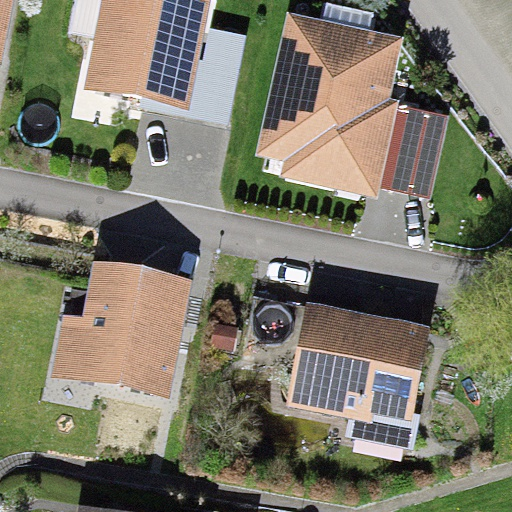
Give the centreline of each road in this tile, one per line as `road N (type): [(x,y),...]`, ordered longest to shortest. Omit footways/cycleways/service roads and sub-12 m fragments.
road 1 (residential): [(0,188),(483,280),(511,273)]
road 2 (residential): [(431,0),(511,113)]
